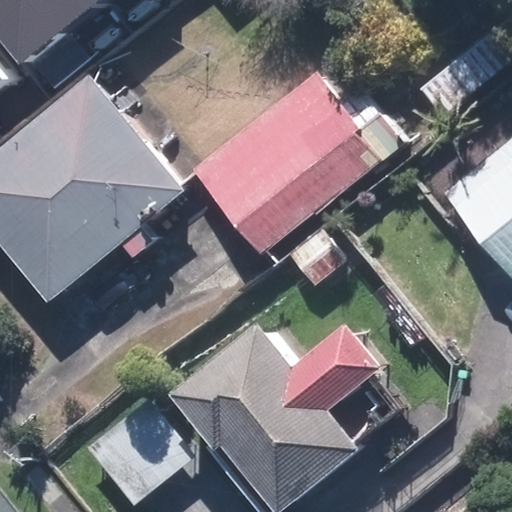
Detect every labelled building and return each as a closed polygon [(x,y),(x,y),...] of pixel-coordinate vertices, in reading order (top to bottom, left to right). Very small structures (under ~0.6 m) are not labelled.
[(0,0),(0,95),(55,49),(72,69),(90,53),(104,69),(184,0),(0,0)] [(511,68),(511,19),(427,91),(451,120),(511,68)] [(325,75),(201,174),(264,256),(410,146),(387,115),(367,131),(325,75)] [(97,81),(0,160),(0,237),(56,305),(191,194),(97,81)] [(511,146),(451,198),(511,270),(511,146)] [(355,330),(304,373),(264,326),(181,397),(278,511),(297,511),(369,451),(339,416),(391,372),(355,330)] [(140,400),(90,449),(141,501),(191,452),(140,400)]
